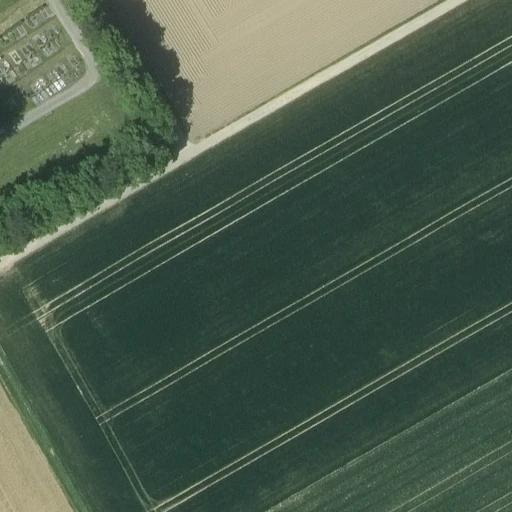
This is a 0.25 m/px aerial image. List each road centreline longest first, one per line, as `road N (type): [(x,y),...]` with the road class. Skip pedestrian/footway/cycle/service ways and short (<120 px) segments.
road 1 (track): [(0,264),(455,0)]
road 2 (track): [(186,154),(87,0)]
road 3 (track): [(0,373),(83,511)]
